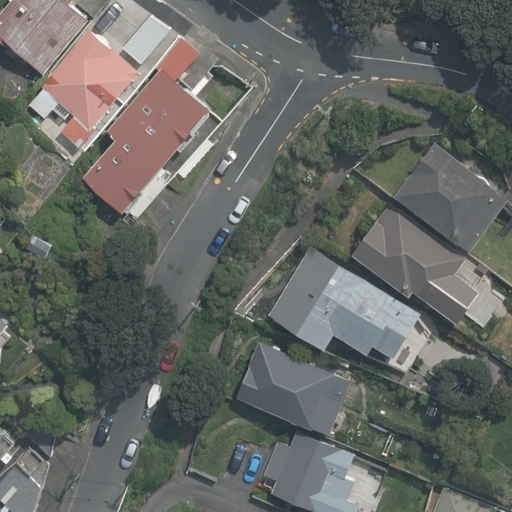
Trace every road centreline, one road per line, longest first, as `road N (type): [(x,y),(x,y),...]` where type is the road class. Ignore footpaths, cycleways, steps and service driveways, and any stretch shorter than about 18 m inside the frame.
road 1 (residential): [(93,511),(172,309),(311,47)]
road 2 (residential): [(311,47),(476,73),(511,100)]
